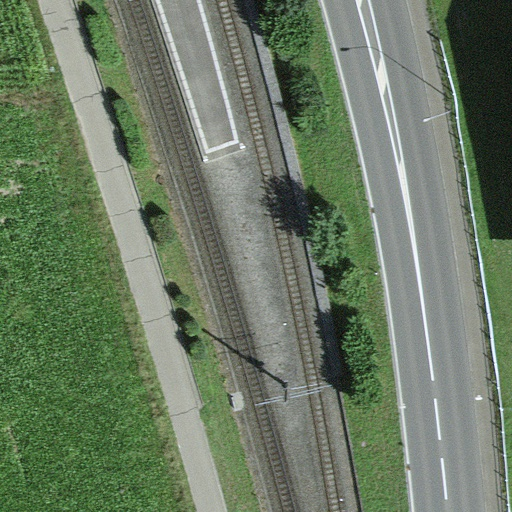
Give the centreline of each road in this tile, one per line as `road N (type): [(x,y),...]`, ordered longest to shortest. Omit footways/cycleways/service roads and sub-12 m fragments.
road 1 (track): [(206,511),(37,0)]
road 2 (primary): [(443,511),(430,350),(366,0)]
